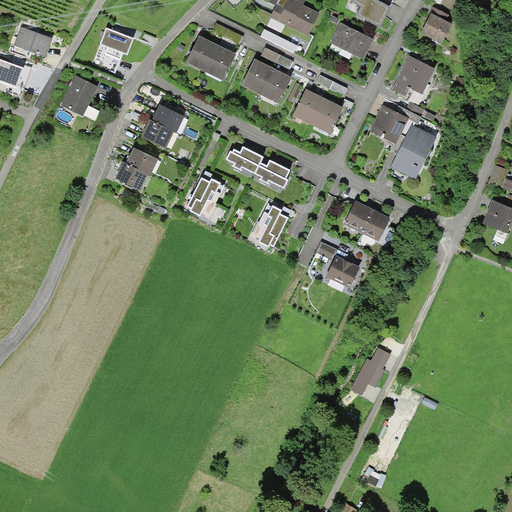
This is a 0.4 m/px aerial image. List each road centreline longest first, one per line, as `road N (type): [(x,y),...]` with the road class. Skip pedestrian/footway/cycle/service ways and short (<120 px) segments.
road 1 (unclassified): [(457,230),(365,439),(320,511)]
road 2 (residential): [(139,75),(46,299)]
road 3 (residential): [(102,0),(0,181)]
road 4 (residential): [(333,172),(415,0)]
road 5 (residential): [(511,94),(457,230)]
road 6 (residential): [(457,230),(333,172)]
